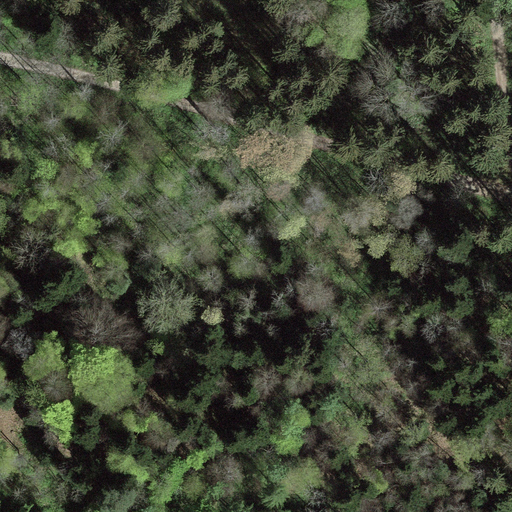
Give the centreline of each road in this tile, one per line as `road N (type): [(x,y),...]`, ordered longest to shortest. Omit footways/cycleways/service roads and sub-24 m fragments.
road 1 (track): [(0,58),(511,193)]
road 2 (track): [(494,0),(511,119)]
